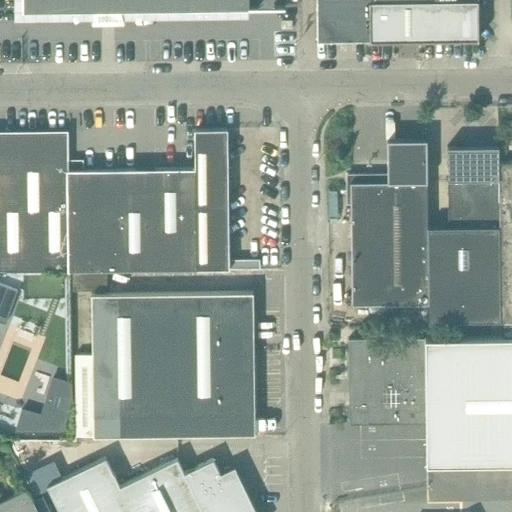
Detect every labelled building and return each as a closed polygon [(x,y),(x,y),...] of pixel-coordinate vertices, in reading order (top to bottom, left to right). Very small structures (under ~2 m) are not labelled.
[(248,6),(248,0),(21,0),(22,11),(258,7),(258,6),(248,6)] [(315,0),(316,40),(478,38),(477,0),(315,0)] [(0,130),(0,270),(229,268),(229,259),(228,239),(227,128),(194,129),(194,167),(83,169),(83,158),(67,158),(67,130),(0,130)] [(427,302),(426,226),(426,139),(387,139),(387,172),(346,173),(346,203),(350,203),(351,303),(370,303),(371,311),(390,311),(390,303),(427,302)] [(497,145),(446,146),(448,226),(426,226),(427,302),(427,321),(500,320),(498,160),(497,145)] [(511,320),(511,159),(498,160),(500,320),(501,320),(511,320)] [(229,268),(248,268),(260,268),(259,259),(229,259),(229,268)] [(106,270),(84,270),(84,290),(106,290),(106,270)] [(0,320),(4,323),(16,291),(0,284),(0,320)] [(252,291),(248,291),(91,293),(93,436),(254,434),(252,291)] [(501,340),(425,341),(425,342),(348,343),(349,389),(349,411),(349,424),(425,423),(426,463),(511,461),(511,320),(501,320),(501,340)] [(16,432),(63,431),(71,398),(70,382),(51,377),(41,415),(22,409),(16,432)] [(46,485),(48,488),(59,511),(257,511),(234,465),(220,472),(213,458),(184,471),(177,457),(120,485),(105,456),(46,485)] [(37,511),(26,488),(0,500),(0,511),(37,511)]
